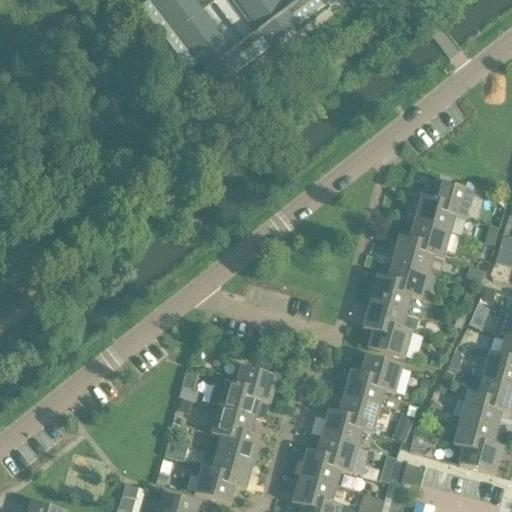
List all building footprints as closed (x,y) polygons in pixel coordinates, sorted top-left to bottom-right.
[(202,0),(196,5),(192,0),(148,0),(149,1),(198,65),(204,73),(203,74),(204,75),(205,74),(216,89),(243,68),(236,59),(263,39),(270,48),(277,43),(281,39),(297,27),(290,18),(314,0),(318,0),(324,7),(330,2),(333,0),(202,0)] [(392,0),(372,0),(370,2),(378,12),(392,0)] [(436,186),(432,203),(431,204),(444,207),(442,216),(455,219),(455,220),(465,223),(473,196),(436,186)] [(421,200),(414,226),(450,236),(455,220),(455,219),(442,216),(444,207),(431,204),(432,203),(421,200)] [(414,226),(409,243),(422,247),(420,256),(433,259),(433,260),(443,263),(450,236),(414,226)] [(399,240),(392,266),(428,276),(433,260),(433,259),(420,256),(422,247),(409,243),(399,240)] [(392,266),(387,282),(387,283),(400,287),(398,295),(411,299),(411,300),(421,303),(428,276),(392,266)] [(377,280),(370,306),(406,316),(411,300),(411,299),(398,295),(400,287),(387,283),(387,282),(377,280)] [(363,332),(373,335),(386,338),(388,330),(401,333),(402,332),(406,316),(370,306),(363,332)] [(499,313),(492,339),(504,342),(511,344),(511,315),(511,316),(511,317),(499,313)] [(373,335),(368,352),(404,363),(412,335),(402,332),(401,333),(388,330),(386,338),(373,335)] [(500,359),(511,362),(511,365),(510,372),(511,372),(511,344),(504,342),(500,359)] [(490,356),(482,382),(511,390),(511,372),(510,372),(511,365),(511,362),(500,359),(490,356)] [(366,360),(361,377),(361,378),(374,382),(371,390),(385,394),(384,395),(394,398),(402,370),(366,360)] [(241,371),(236,388),(236,389),(249,392),(247,401),(260,405),(259,406),(269,408),(277,381),(241,371)] [(351,374),(343,401),(380,411),(384,395),(385,394),(371,390),(374,382),(361,378),(361,377),(351,374)] [(478,399),(491,403),(489,412),(502,415),(501,416),(511,419),(511,417),(511,390),(482,382),(482,383),(478,399)] [(247,401),(249,392),(236,389),(236,388),(226,385),(226,386),(216,383),(208,409),(218,411),(255,422),(265,425),(270,408),(269,408),(259,406),(260,405),(247,401)] [(468,396),(461,422),(497,432),(501,416),(502,415),(489,412),(491,403),(478,399),(468,396)] [(332,415),(339,417),(352,421),(349,430),(362,434),(362,435),(372,438),(380,411),(343,401),(332,397),(329,409),(333,411),(332,415)] [(211,438),(221,441),(221,440),(234,443),(237,435),(250,439),(250,438),(255,422),(218,411),(211,438)] [(329,414),(321,440),(358,451),(362,435),(362,434),(349,430),(352,421),(339,417),(332,415),(329,414)] [(461,422),(453,449),(463,452),(463,451),(477,454),(479,446),(492,449),(497,432),(461,422)] [(221,441),(216,457),(253,467),(260,441),(250,438),(250,439),(237,435),(234,443),(221,440),(221,441)] [(321,440),(317,457),(317,458),(330,461),(327,470),(340,474),(340,475),(350,477),(358,451),(321,440)] [(463,452),(458,469),(495,479),(502,451),(492,449),(479,446),(477,454),(463,451),(463,452)] [(307,454),(300,480),(336,491),(340,475),(340,474),(327,470),(330,461),(317,458),(317,457),(307,454)] [(216,457),(212,473),(211,474),(224,478),(223,486),(236,490),(235,491),(245,494),(253,467),(216,457)] [(401,485),(416,489),(420,472),(406,468),(401,485)] [(211,474),(212,473),(202,470),(194,497),(230,508),(235,491),(236,490),(223,486),(224,478),(211,474)] [(292,507),(302,510),(302,509),(313,511),(315,511),(318,504),(331,508),(331,507),(336,491),(300,480),(292,507)] [(158,511),(197,511),(199,507),(163,497),(158,511)]
